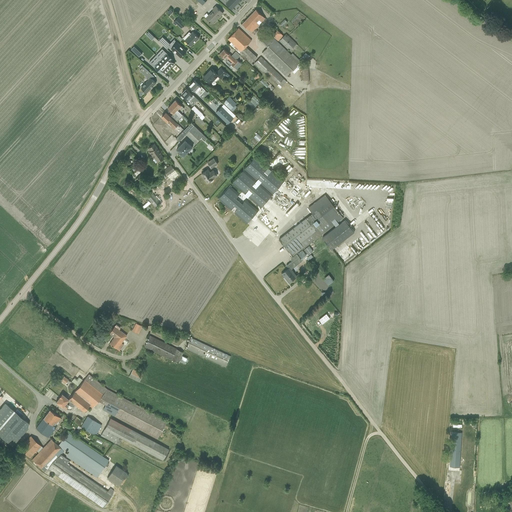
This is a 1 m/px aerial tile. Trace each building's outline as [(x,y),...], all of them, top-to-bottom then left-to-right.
[(223,0),(232,9),(235,5),(237,3),(233,0),(223,0)] [(205,18),(209,21),(210,22),(212,23),(217,18),(218,18),(223,13),(215,6),(212,9),(213,10),(205,18)] [(265,18),(256,10),(242,24),(254,35),(258,31),(256,29),(258,27),(257,26),(265,18)] [(277,23),(282,19),(275,11),(270,16),(277,23)] [(185,24),(178,17),(174,21),(181,28),(185,24)] [(238,28),(228,39),(231,42),(229,44),(253,66),(254,65),(252,63),(257,57),(246,46),(251,40),(238,28)] [(272,35),(278,41),(283,36),(277,30),(272,35)] [(190,45),(191,46),(199,37),(193,31),(191,34),(189,32),(186,35),(188,37),(185,40),(188,43),(188,44),(190,46),(190,45)] [(286,76),(291,71),(294,73),(299,69),(299,68),(302,65),(298,62),(299,60),(292,53),(291,55),(267,31),(259,39),(268,47),(262,53),(286,76)] [(149,32),(146,35),(152,40),(155,37),(149,32)] [(289,51),(292,48),(294,50),(297,46),(297,45),(296,44),(286,34),(279,41),(289,51)] [(162,37),(158,41),(167,49),(171,45),(162,37)] [(174,45),(171,48),(180,57),(186,51),(177,42),(176,41),(173,44),(174,45)] [(132,46),(129,50),(139,58),(142,55),(132,46)] [(231,65),(237,70),(242,65),(236,59),(240,55),(236,51),(231,56),(224,49),(220,54),(227,60),(225,62),(229,67),(231,65)] [(165,51),(158,58),(170,68),(175,63),(169,58),(170,57),(171,58),(171,57),(165,51)] [(286,82),(261,57),(254,64),(280,88),(286,82)] [(158,58),(152,64),(159,71),(158,70),(159,68),(165,73),(170,68),(158,58)] [(150,73),(143,67),(141,69),(147,75),(150,73)] [(211,68),(203,77),(206,80),(213,86),(213,85),(214,86),(216,84),(215,83),(216,82),(214,80),(218,76),(222,79),(225,76),(229,79),(231,77),(227,73),(221,67),(216,73),(211,68)] [(141,82),(137,86),(142,91),(143,90),(146,93),(156,83),(150,78),(144,85),(141,82)] [(262,79),(260,82),(266,88),(269,85),(262,79)] [(194,80),(189,86),(203,99),(208,93),(194,80)] [(186,89),(181,94),(185,97),(184,98),(188,102),(188,101),(192,105),(195,105),(194,101),(198,101),(186,89)] [(229,96),(223,103),(232,112),(237,107),(235,105),(236,104),(229,96)] [(247,103),(253,109),(260,102),(253,96),(247,103)] [(175,100),(172,104),(181,113),(183,112),(182,110),(184,108),(175,100)] [(233,117),(217,102),(211,108),(227,124),(233,117)] [(182,114),(181,113),(172,104),(168,108),(174,114),(176,112),(180,117),(182,114)] [(194,106),(191,109),(196,114),(200,117),(199,118),(202,120),(205,117),(202,115),(203,114),(194,106)] [(166,122),(168,121),(172,125),(171,126),(173,129),(178,124),(166,113),(161,117),(166,122)] [(173,114),(170,117),(176,122),(179,120),(173,114)] [(200,117),(196,114),(195,115),(197,117),(195,119),(201,125),(204,122),(202,120),(199,118),(200,117)] [(189,131),(199,140),(204,135),(194,126),(189,131)] [(176,139),(179,142),(187,133),(184,130),(176,139)] [(192,147),(185,140),(176,149),(179,152),(179,153),(182,156),(183,156),(184,156),(192,147)] [(161,154),(154,143),(148,148),(150,151),(149,152),(154,159),(157,162),(163,158),(160,154),(161,154)] [(273,195),(285,181),(273,171),(274,170),(272,168),(271,170),(255,156),(244,169),(257,181),(243,170),(232,183),(242,192),(239,194),(231,187),(232,186),(230,185),(218,199),(247,224),(258,211),(254,207),(257,205),(261,208),(273,195),(259,184),(260,183),(273,195)] [(207,162),(212,169),(218,164),(213,158),(207,162)] [(170,165),(163,170),(167,175),(167,176),(169,178),(164,182),(166,185),(178,176),(174,170),(170,165)] [(208,169),(201,174),(202,174),(204,178),(207,183),(209,181),(210,182),(211,182),(212,181),(213,180),(212,180),(217,176),(213,170),(210,172),(208,169)] [(147,197),(156,207),(160,203),(153,194),(150,196),(149,195),(147,197)] [(308,208),(312,213),(279,239),(292,256),(292,257),(296,254),(297,253),(302,250),(343,218),(325,195),(308,208)] [(145,200),(138,206),(140,208),(147,202),(145,200)] [(306,255),(302,250),(297,253),(302,258),(306,255)] [(292,257),(292,256),(291,256),(291,260),(292,261),(286,266),(288,269),(282,273),(284,277),(285,276),(287,278),(286,278),(289,282),(297,276),(292,269),(302,261),(296,254),(292,257)] [(323,279),(328,285),(333,281),(328,275),(323,279)] [(326,314),(319,320),(322,324),(330,318),(326,314)] [(141,326),(135,323),(131,331),(138,334),(141,326)] [(120,328),(115,325),(109,333),(114,337),(109,344),(119,351),(123,345),(121,343),(127,336),(119,330),(120,328)] [(176,349),(149,335),(144,346),(178,363),(179,361),(184,364),(187,358),(181,356),(183,352),(176,349)] [(230,356),(190,338),(185,348),(225,367),(230,356)] [(128,377),(139,382),(143,374),(133,369),(130,374),(130,373),(128,377)] [(105,405),(102,410),(157,439),(167,421),(107,389),(88,374),(68,399),(62,393),(59,397),(55,402),(62,408),(63,407),(65,409),(69,405),(70,407),(73,407),(74,405),(84,412),(89,406),(92,408),(98,401),(105,405)] [(2,407),(0,409),(0,441),(2,443),(9,443),(12,446),(28,428),(29,424),(29,423),(28,423),(5,403),(2,407)] [(43,418),(54,426),(60,418),(49,410),(43,418)] [(70,420),(79,426),(82,421),(76,417),(76,418),(73,416),(70,420)] [(87,416),(81,427),(95,435),(101,425),(87,416)] [(43,418),(35,428),(47,437),(50,436),(56,428),(54,426),(43,418)] [(168,449),(110,418),(104,429),(100,436),(116,444),(116,443),(119,445),(122,439),(163,460),(168,449)] [(47,469),(103,508),(113,493),(113,490),(110,488),(107,491),(72,467),(74,464),(61,455),(64,451),(63,451),(65,449),(69,452),(66,457),(97,478),(109,460),(67,432),(58,446),(51,439),(32,460),(45,472),(47,469)] [(452,432),(450,467),(460,467),(462,433),(452,432)] [(30,436),(19,448),(30,458),(41,446),(30,436)] [(107,478),(118,486),(124,477),(126,474),(127,473),(115,465),(107,478)]
